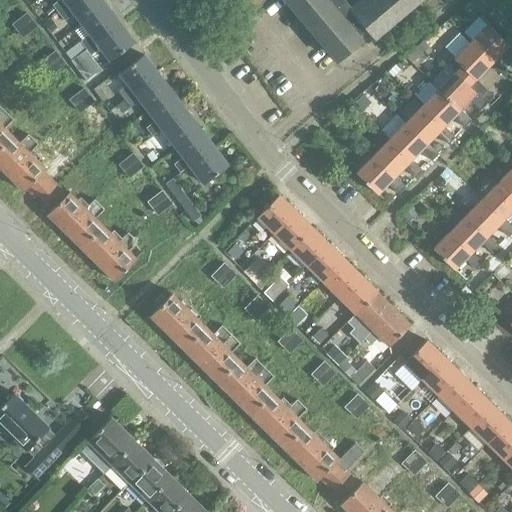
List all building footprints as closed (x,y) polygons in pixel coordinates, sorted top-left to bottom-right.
[(74,0),(57,0),(52,4),(58,12),(74,0)] [(106,5),(101,0),(74,0),(58,12),(64,20),(74,13),(81,23),(106,5)] [(374,36),(416,0),(283,0),(306,26),(304,28),(315,40),(317,38),(336,60),(360,38),(358,36),(367,28),(374,36)] [(119,23),(106,5),(81,23),(89,33),(80,41),(86,49),(119,23)] [(51,19),(45,24),(51,32),(57,27),(51,19)] [(134,42),(119,23),(86,49),(92,57),(101,49),(110,60),(134,42)] [(488,25),(468,45),(488,65),(505,48),(507,50),(505,54),(505,55),(511,62),(511,45),(509,42),(507,44),(488,25)] [(468,45),(454,59),(462,67),(456,73),(479,96),(486,103),(493,96),(486,90),(475,79),(488,65),(468,45)] [(158,73),(144,55),(119,73),(127,84),(118,91),(124,99),(158,73)] [(397,66),(390,73),(395,78),(402,71),(397,66)] [(455,72),(438,89),(459,109),(472,96),(475,99),(473,102),(472,103),(480,110),(487,104),(486,103),(479,96),(456,73),(455,72)] [(172,92),(158,73),(124,99),(130,107),(139,100),(147,110),(172,92)] [(438,89),(421,106),(442,126),(456,113),(458,115),(457,119),(456,120),(463,127),(470,120),(459,109),(438,89)] [(185,110),(172,92),(147,110),(155,120),(145,128),(151,135),(161,128),(185,110)] [(362,95),(354,103),(362,111),(370,103),(362,95)] [(95,101),(82,111),(98,130),(110,120),(95,101)] [(421,106),(405,123),(426,144),(426,143),(439,130),(442,132),(440,136),(439,137),(447,144),(453,137),(442,126),(421,106)] [(199,128),(185,110),(161,128),(175,147),(199,128)] [(396,115),(381,130),(390,139),(389,140),(410,160),(423,147),(426,149),(424,153),(423,154),(431,161),(437,154),(426,143),(426,144),(405,123),(396,115)] [(213,147),(199,128),(175,147),(182,157),(173,164),(179,172),(188,165),(213,147)] [(389,140),(373,156),(394,176),(407,163),(410,165),(408,169),(407,170),(415,177),(421,170),(410,160),(389,140)] [(227,166),(218,154),(213,147),(188,165),(203,184),(227,166)] [(152,151),(146,155),(152,163),(158,159),(152,151)] [(373,156),(356,173),(377,193),(390,179),(393,182),(391,185),(390,186),(398,194),(405,187),(394,176),(373,156)] [(511,168),(499,181),(511,194),(511,168)] [(172,178),(165,183),(194,220),(200,215),(172,178)] [(511,194),(499,181),(482,199),(502,218),(504,218),(511,209),(511,194)] [(278,196),(257,217),(274,233),(295,212),(278,196)] [(511,232),(511,225),(504,218),(502,218),(482,199),(466,215),(487,236),(488,235),(500,222),(503,224),(501,227),(500,228),(508,236),(511,232)] [(412,207),(402,216),(410,224),(419,215),(412,207)] [(312,228),(295,212),(274,233),(268,239),(274,244),(280,238),(291,249),(312,228)] [(499,246),(488,235),(487,236),(466,215),(450,231),(471,252),(471,251),(484,238),(487,241),(484,245),(492,252),(499,246)] [(328,245),(312,228),(291,249),(308,266),(328,245)] [(482,263),(471,251),(471,252),(450,231),(433,248),(454,269),(468,255),(470,258),(469,261),(468,261),(475,269),(482,263)] [(235,245),(228,252),(235,260),(242,252),(235,245)] [(328,245),(308,266),(323,281),(344,260),(328,245)] [(259,257),(244,271),(250,277),(256,285),(262,279),(271,270),(265,263),(259,257)] [(344,260),(323,281),(339,296),(360,275),(344,260)] [(376,291),(360,275),(339,296),(356,313),(376,291)] [(280,276),(263,292),(273,302),(289,286),(280,276)] [(262,279),(256,285),(260,289),(267,283),(262,279)] [(393,308),(376,291),(356,313),(348,321),(353,327),(349,332),(359,342),(364,338),(393,308)] [(288,295),(281,302),(288,309),(295,302),(288,295)] [(288,317),(297,326),(307,316),(298,307),(288,317)] [(410,324),(393,308),(364,338),(371,344),(379,336),(389,345),(410,324)] [(320,328),(312,337),(320,344),(328,335),(320,328)] [(443,357),(426,341),(406,362),(422,378),(443,357)] [(335,345),(326,354),(338,366),(345,358),(347,357),(335,345)] [(459,373),(443,357),(422,378),(439,394),(459,373)] [(351,378),(352,376),(360,385),(375,369),(366,361),(357,371),(345,358),(338,366),(351,378)] [(476,389),(459,373),(439,394),(439,395),(434,401),(439,406),(445,400),(455,410),(476,389)] [(374,383),(365,392),(373,399),(382,390),(374,383)] [(492,405),(476,389),(455,410),(471,426),(492,405)] [(382,390),(373,399),(388,414),(397,405),(382,390)] [(0,397),(0,423),(26,450),(27,449),(27,450),(33,455),(24,465),(35,476),(91,421),(91,420),(84,413),(82,411),(63,429),(56,436),(48,429),(49,428),(14,393),(5,402),(0,397)] [(509,421),(492,405),(471,426),(488,443),(509,421)] [(402,410),(394,420),(403,429),(412,419),(402,410)] [(111,418),(79,450),(104,474),(112,465),(135,442),(111,418)] [(415,419),(406,428),(415,436),(424,428),(415,419)] [(511,450),(511,424),(509,421),(488,443),(504,459),(511,450)] [(112,465),(104,474),(121,491),(130,483),(153,459),(135,442),(112,465)] [(436,444),(427,453),(436,462),(445,453),(436,444)] [(449,453),(439,462),(448,471),(457,462),(449,453)] [(153,459),(130,483),(148,500),(171,477),(153,459)] [(468,473),(459,483),(470,493),(479,485),(479,484),(477,481),(468,473)] [(171,477),(148,500),(159,511),(171,511),(189,495),(171,477)] [(104,486),(98,480),(87,492),(93,498),(104,486)] [(450,480),(438,492),(450,503),(462,491),(450,480)] [(470,493),(469,494),(478,504),(488,494),(479,485),(470,493)] [(0,494),(0,509),(1,511),(9,503),(0,494)] [(171,511),(206,511),(189,495),(171,511)]
